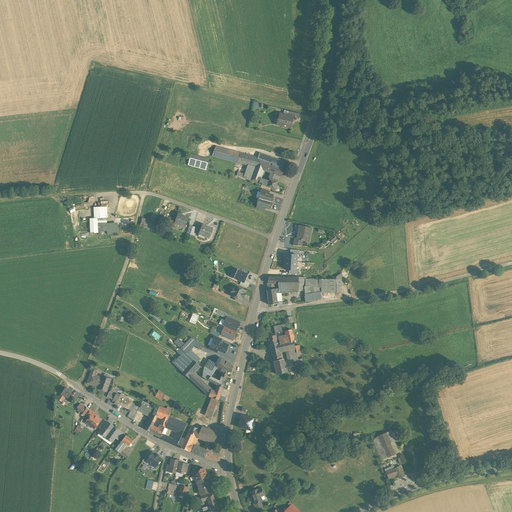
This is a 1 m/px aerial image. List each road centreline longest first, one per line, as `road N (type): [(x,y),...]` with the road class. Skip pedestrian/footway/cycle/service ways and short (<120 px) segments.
road 1 (track): [(254,307),(413,290),(511,263)]
road 2 (tertiary): [(0,352),(47,367),(169,447),(227,466)]
road 3 (tertiary): [(275,239),(330,84),(335,0)]
road 4 (tertiary): [(227,466),(230,410),(275,239)]
road 5 (track): [(144,192),(127,262),(78,388)]
road 6 (tertiary): [(357,511),(431,481),(511,467)]
road 7 (track): [(144,192),(0,199)]
road 8 (residential): [(275,239),(144,192)]
road 9 (track): [(511,476),(378,511)]
